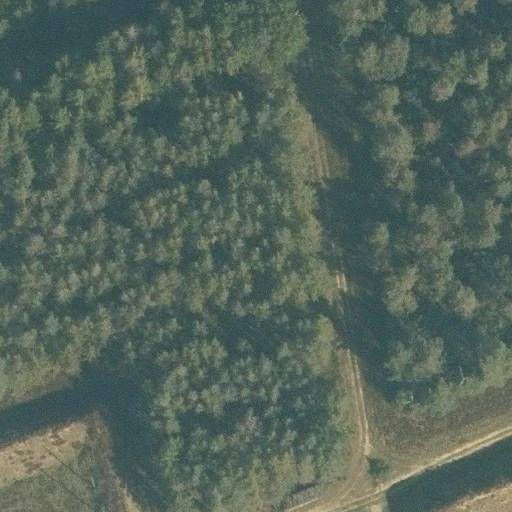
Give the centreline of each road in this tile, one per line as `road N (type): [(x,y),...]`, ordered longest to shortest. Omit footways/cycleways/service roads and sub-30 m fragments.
road 1 (track): [(296,0),(375,511)]
road 2 (track): [(309,511),(511,430)]
